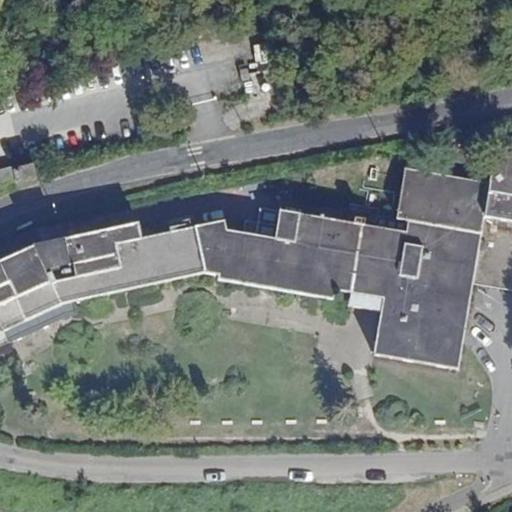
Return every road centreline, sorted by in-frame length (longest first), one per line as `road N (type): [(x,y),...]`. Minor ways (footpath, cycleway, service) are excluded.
road 1 (tertiary): [(511,105),(111,175),(0,215)]
road 2 (residential): [(0,452),(75,468),(511,465)]
